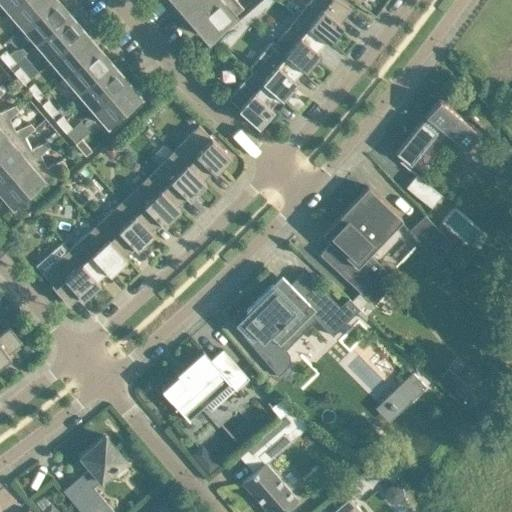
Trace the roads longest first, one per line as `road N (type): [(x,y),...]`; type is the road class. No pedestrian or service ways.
road 1 (residential): [(104,382),(304,193)]
road 2 (residential): [(274,165),(77,352)]
road 3 (residential): [(304,193),(460,0)]
road 4 (residential): [(274,165),(185,82),(117,0)]
road 5 (residential): [(409,0),(274,165)]
road 6 (residential): [(215,511),(104,382)]
road 7 (residential): [(0,462),(104,382)]
